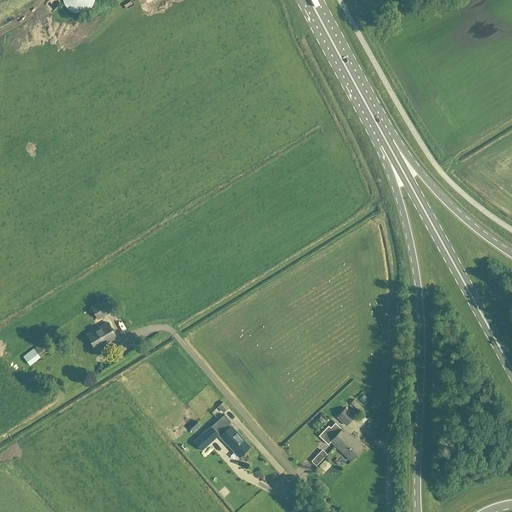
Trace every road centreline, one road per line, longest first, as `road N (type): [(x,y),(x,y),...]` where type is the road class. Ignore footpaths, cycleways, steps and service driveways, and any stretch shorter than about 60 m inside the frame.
road 1 (primary): [(371,116),(415,276),(416,511)]
road 2 (primary): [(511,370),(371,116)]
road 3 (primary): [(511,253),(450,206),(371,116)]
road 4 (primary): [(371,116),(309,0)]
